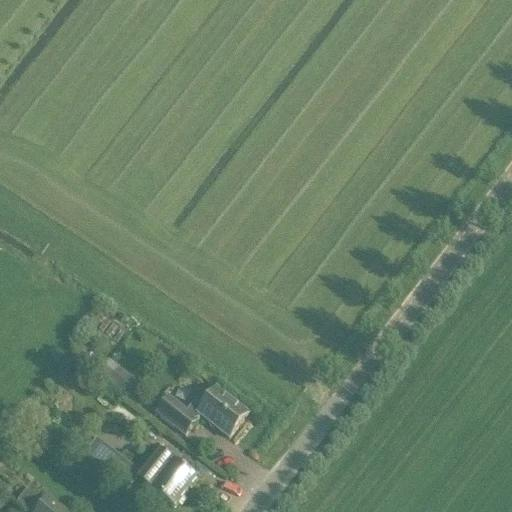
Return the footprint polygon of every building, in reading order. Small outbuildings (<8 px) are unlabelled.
[(96,377),(123,398),(136,382),(109,361),(96,377)] [(156,415),(185,437),(200,417),(229,440),(248,416),(216,391),(206,404),(198,398),(186,413),(169,399),(156,415)] [(126,494),(141,475),(96,440),(81,459),(126,494)] [(161,452),(137,481),(173,510),(197,481),(161,452)] [(15,505),(23,511),(58,511),(44,501),(28,489),(15,505)]
